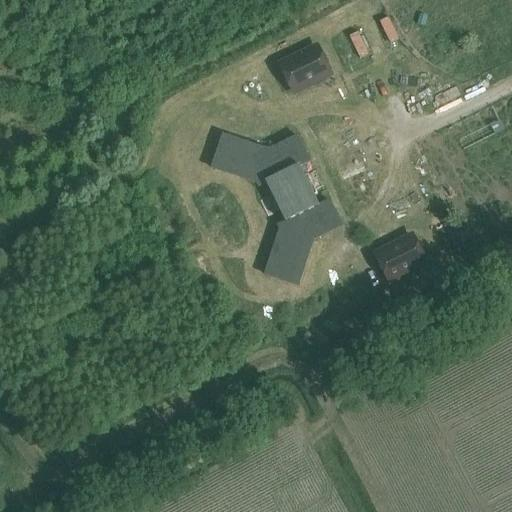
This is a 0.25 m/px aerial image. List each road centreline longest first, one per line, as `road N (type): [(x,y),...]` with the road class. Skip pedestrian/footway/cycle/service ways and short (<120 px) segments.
road 1 (track): [(321,391),(301,366),(268,362),(50,471),(21,451),(0,420)]
road 2 (track): [(374,152),(511,82)]
